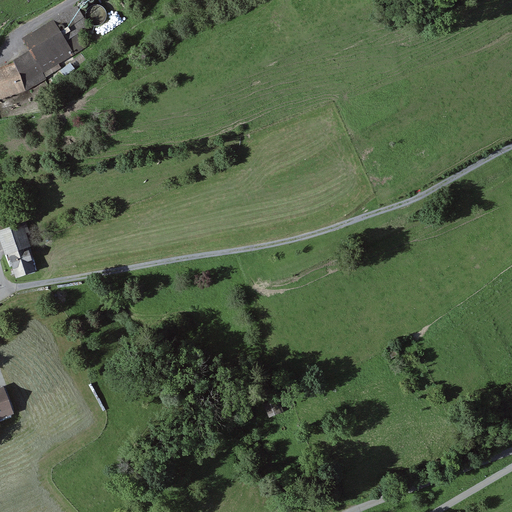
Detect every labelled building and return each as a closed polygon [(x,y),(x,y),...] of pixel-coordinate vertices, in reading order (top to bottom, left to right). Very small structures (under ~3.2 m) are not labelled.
[(36,72),(68,53),(53,28),(21,48),(26,56),(36,72)] [(40,78),(36,72),(26,56),(4,70),(7,75),(15,73),(21,90),(40,78)] [(0,77),(0,99),(22,93),(21,90),(15,73),(7,75),(0,77)] [(15,284),(35,277),(26,255),(6,263),(15,284)] [(277,398),(262,404),(268,418),(283,411),(277,398)] [(0,405),(0,428),(12,424),(5,403),(0,405)]
